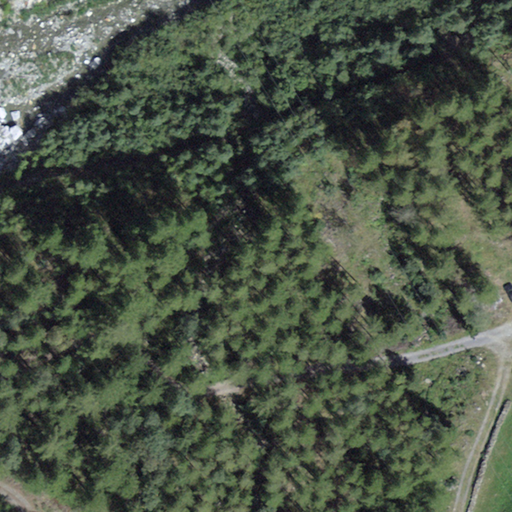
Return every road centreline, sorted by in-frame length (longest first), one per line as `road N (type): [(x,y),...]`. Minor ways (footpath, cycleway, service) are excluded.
road 1 (track): [(511,321),(456,345),(255,385),(166,383),(132,347),(104,340),(0,377)]
road 2 (track): [(511,380),(471,511)]
